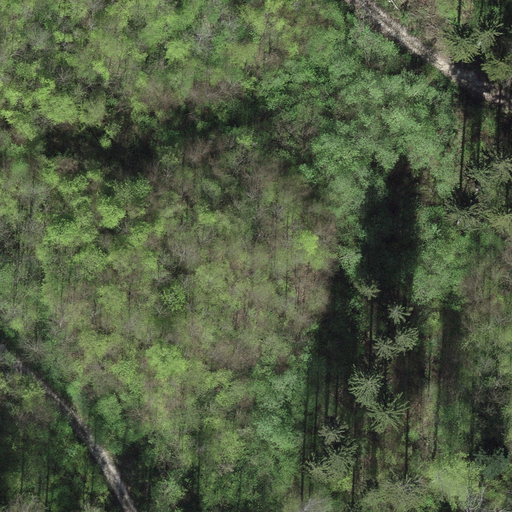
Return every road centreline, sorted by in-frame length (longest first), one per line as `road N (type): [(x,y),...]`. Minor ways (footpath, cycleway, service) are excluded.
road 1 (track): [(130,511),(92,437),(0,347)]
road 2 (track): [(363,0),(432,58),(511,104)]
